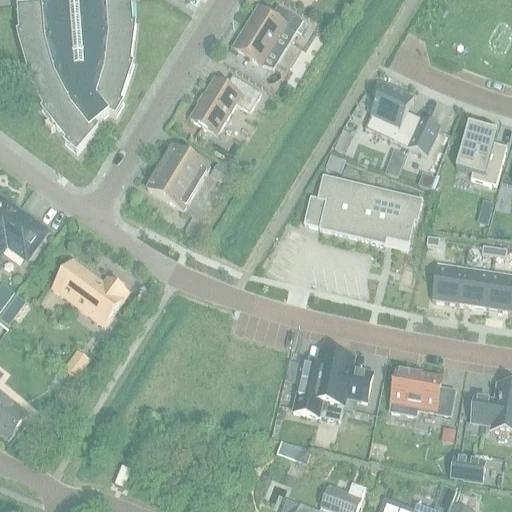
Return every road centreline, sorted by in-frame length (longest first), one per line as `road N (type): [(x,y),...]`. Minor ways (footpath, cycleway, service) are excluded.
road 1 (residential): [(511,358),(330,325),(205,288),(89,215)]
road 2 (residential): [(89,215),(222,0)]
